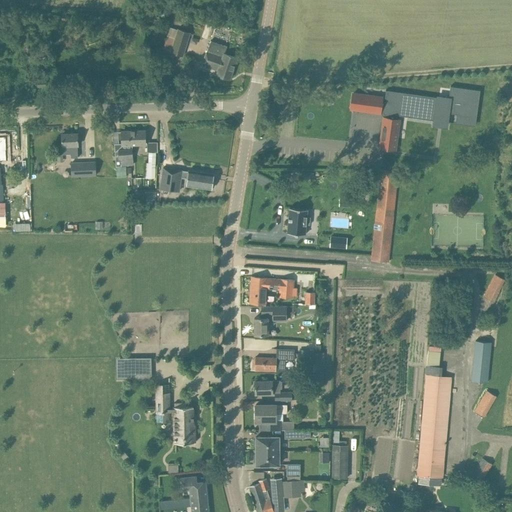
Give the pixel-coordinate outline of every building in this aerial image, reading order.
[(172,51),(172,52),(182,55),(190,33),(179,29),(175,38),(168,36),(164,49),(172,51)] [(24,39),(24,53),(33,53),(34,39),(24,39)] [(227,46),(211,40),(202,65),(218,71),(216,74),(230,79),(237,58),(224,54),(227,46)] [(401,101),(352,94),(351,108),(380,112),(383,112),(385,115),(385,118),(384,118),(380,147),(395,149),(401,101)] [(122,144),(114,144),(116,167),(133,165),(133,144),(145,144),(145,130),(121,131),(122,144)] [(63,154),(71,153),(71,158),(78,157),(77,145),(78,145),(78,143),(77,133),(62,134),(63,154)] [(156,178),(156,153),(149,153),(149,162),(145,161),(145,178),(156,178)] [(72,177),(96,176),(95,162),(72,163),(72,177)] [(163,168),(162,178),(161,187),(179,190),(181,178),(188,179),(187,186),(211,189),(214,173),(189,170),(189,171),(163,168)] [(389,252),(397,170),(381,169),(373,250),(372,256),(372,260),(388,262),(389,252)] [(134,205),(156,205),(156,190),(137,190),(137,195),(134,195),(134,205)] [(297,207),(289,207),(288,232),(296,233),(298,233),(306,233),(306,223),(310,223),(310,215),(307,215),(307,208),(299,208),(299,207),(297,207)] [(332,236),(331,247),(346,248),(347,238),(332,236)] [(493,301),(505,279),(495,274),(484,297),(493,301)] [(280,288),(280,297),(292,298),(294,280),(252,277),(250,303),(266,304),(267,287),(280,288)] [(314,304),(315,292),(306,291),(305,304),(314,304)] [(287,320),(287,311),(287,306),(261,307),(261,318),(254,318),(255,334),(268,334),(268,320),(287,320)] [(491,342),(475,341),(471,380),(487,382),(491,342)] [(429,346),(428,363),(439,364),(441,347),(429,346)] [(276,358),(255,357),(255,362),(252,362),(252,369),(255,369),(255,370),(275,371),(275,374),(285,374),(285,361),(294,361),(295,350),(280,349),(279,357),(276,357),(276,358)] [(192,356),(182,356),(183,365),(193,365),(192,360),(192,356)] [(149,359),(137,360),(137,373),(150,373),(149,359)] [(315,363),(315,375),(313,375),(313,385),(323,385),(324,363),(315,363)] [(418,475),(442,477),(450,377),(442,377),(443,366),(427,365),(418,475)] [(265,380),(255,381),(256,394),(266,394),(272,394),(272,393),(275,393),(275,392),(280,392),(280,389),(282,388),(282,381),(280,380),(272,380),(265,380)] [(153,395),(146,395),(146,412),(157,412),(157,425),(170,425),(170,415),(173,415),(173,419),(174,419),(175,443),(195,442),(194,424),(193,424),(193,406),(186,407),(186,403),(174,403),(174,407),(170,407),(170,388),(153,388),(153,395)] [(474,411),(485,417),(498,397),(487,390),(474,411)] [(291,400),(291,392),(275,392),(276,400),(291,400)] [(276,404),(256,404),(256,421),(260,421),(260,430),(294,429),(294,421),(281,421),(276,421),(276,413),(287,413),(287,404),(276,405),(276,404)] [(285,438),(305,438),(305,430),(285,430),(285,438)] [(256,450),(279,450),(279,436),(256,436),(256,439),(254,439),(254,446),(256,446),(256,450)] [(279,464),(279,450),(256,450),(256,454),(254,454),(254,462),(256,461),(256,464),(279,464)] [(348,478),(348,450),(333,450),(332,478),(348,478)] [(493,464),(483,459),(470,479),(480,485),(493,464)] [(300,463),(287,463),(287,476),(300,475),(300,463)] [(190,489),(191,498),(207,496),(205,481),(195,482),(193,482),(193,477),(179,478),(180,490),(190,489)] [(257,511),(274,511),(267,489),(270,488),(266,478),(259,480),(260,483),(249,486),(257,511)] [(300,480),(282,481),(283,484),(284,497),(301,496),(301,491),(300,480)] [(283,484),(272,485),(274,511),(284,510),(283,497),(284,497),(283,484)] [(352,497),(352,500),(355,503),(358,503),(362,499),(362,496),(360,493),(356,493),(352,497)] [(379,507),(382,496),(374,493),(370,504),(379,507)] [(192,511),(208,511),(207,496),(191,498),(192,511)]
